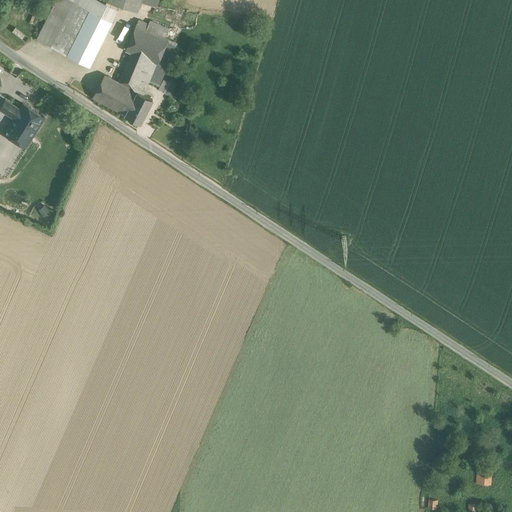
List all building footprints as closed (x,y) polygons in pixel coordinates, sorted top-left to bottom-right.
[(71,0),(55,0),(37,39),(51,46),(73,1),(71,0)] [(108,0),(109,1),(137,10),(140,1),(140,0),(108,0)] [(112,20),(73,1),(51,46),(89,65),(112,20)] [(169,28),(150,20),(148,23),(138,19),(136,25),(165,37),(169,28)] [(136,25),(125,50),(130,52),(158,63),(168,38),(165,37),(136,25)] [(158,63),(130,52),(119,81),(132,89),(137,91),(137,90),(141,92),(144,86),(146,87),(149,81),(158,86),(176,42),(168,38),(158,63)] [(119,81),(105,74),(92,96),(121,111),(132,89),(119,81)] [(168,82),(163,79),(158,89),(170,96),(176,85),(169,81),(168,82)] [(132,89),(121,111),(125,114),(140,122),(153,99),(141,92),(137,90),(137,91),(132,89)] [(43,121),(21,107),(17,113),(3,103),(0,107),(0,114),(12,123),(3,137),(24,151),(43,121)] [(46,204),(39,208),(43,215),(50,211),(46,204)] [(492,466),(478,465),(476,483),(490,484),(492,466)] [(437,499),(429,499),(428,508),(436,508),(437,499)]
